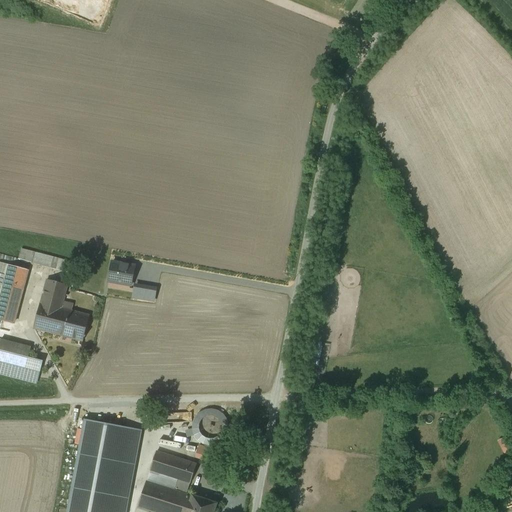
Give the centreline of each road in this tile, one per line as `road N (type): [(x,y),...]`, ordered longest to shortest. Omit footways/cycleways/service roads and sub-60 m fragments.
road 1 (unclassified): [(254,511),(338,88),(415,0)]
road 2 (track): [(275,399),(470,391),(511,409)]
